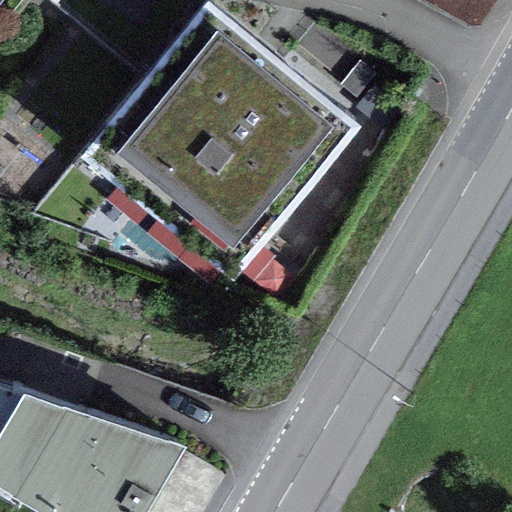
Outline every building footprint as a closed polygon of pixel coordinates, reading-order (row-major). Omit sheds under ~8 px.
[(0,0),(0,19),(15,0),(0,0)] [(499,0),(423,0),(468,25),(482,26),(499,0)] [(363,131),(208,4),(34,219),(235,288),(363,131)] [(0,461),(0,404),(21,370),(0,361),(0,480),(2,481),(12,485),(20,493),(29,479),(0,461)] [(134,511),(188,423),(26,363),(21,370),(0,404),(0,461),(29,479),(85,511),(134,511)]
